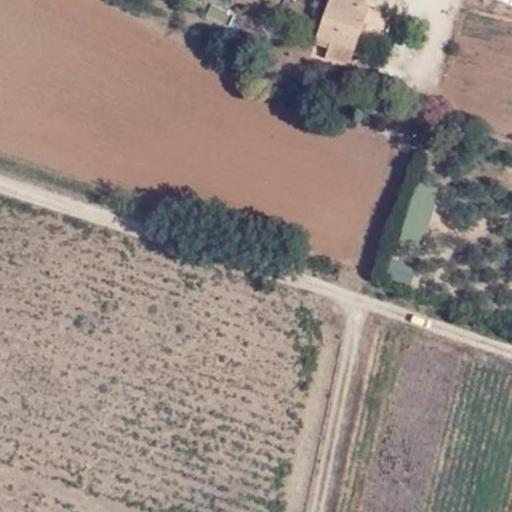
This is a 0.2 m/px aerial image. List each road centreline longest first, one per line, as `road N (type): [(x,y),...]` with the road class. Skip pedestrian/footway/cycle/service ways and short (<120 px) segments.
road 1 (track): [(323,511),(365,304)]
road 2 (track): [(429,32),(426,88),(439,125),(456,139),(511,154)]
